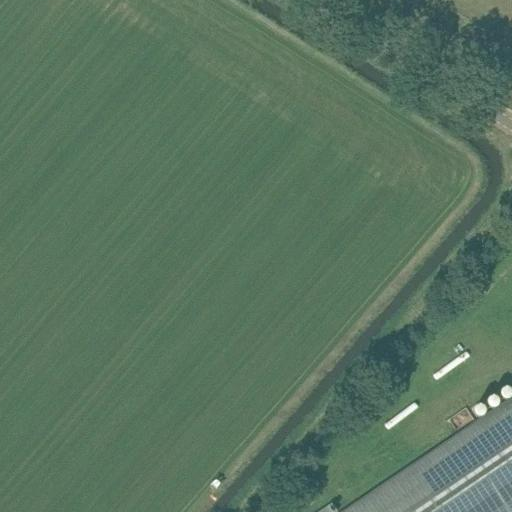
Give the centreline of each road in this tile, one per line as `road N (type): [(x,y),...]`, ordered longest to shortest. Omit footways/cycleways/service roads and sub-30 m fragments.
road 1 (track): [(236,511),(511,193)]
road 2 (tertiary): [(511,122),(322,0)]
